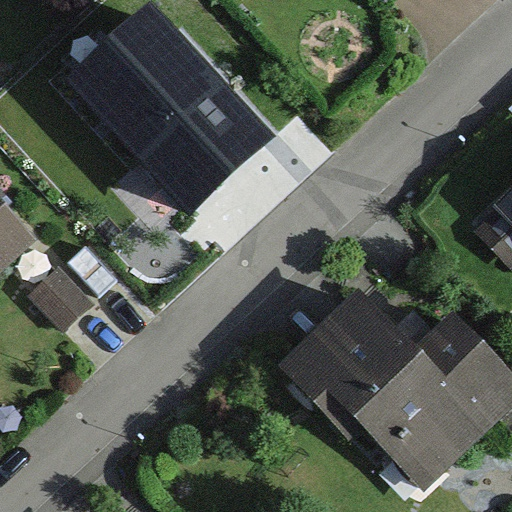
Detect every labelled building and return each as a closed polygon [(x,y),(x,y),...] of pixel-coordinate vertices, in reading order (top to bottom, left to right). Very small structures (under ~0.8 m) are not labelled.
[(151,11),(72,85),(186,206),(265,132),(151,11)] [(511,223),(511,199),(500,211),(511,223)] [(0,279),(38,243),(0,203),(0,279)] [(96,306),(65,272),(34,300),(66,334),(96,306)] [(418,372),(414,368),(359,311),(290,376),(350,438),(364,424),(418,372)] [(418,372),(364,424),(424,486),(511,401),(511,389),(454,330),(414,368),(418,372)]
